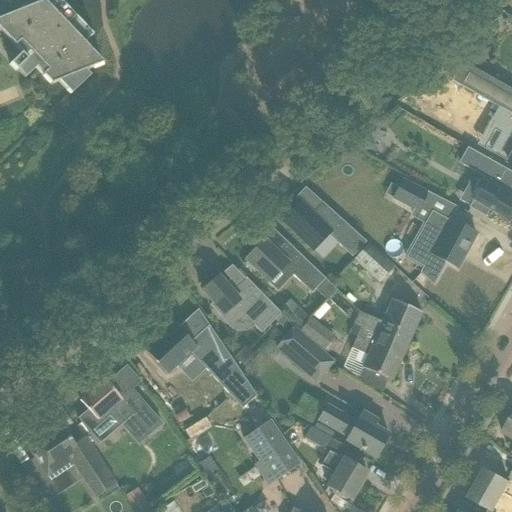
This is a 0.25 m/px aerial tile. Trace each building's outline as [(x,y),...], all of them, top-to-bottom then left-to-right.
[(40,76),(50,86),(102,64),(42,1),(0,18),(0,33),(13,48),(19,43),(46,71),(40,76)] [(471,45),(464,58),(478,66),(486,53),(471,45)] [(9,65),(23,80),(34,69),(20,54),(9,65)] [(284,73),(271,84),(283,98),(309,76),(293,58),(280,69),(284,73)] [(463,64),(452,83),(507,114),(501,126),(506,130),(503,135),(493,154),(509,163),(511,165),(511,89),(464,63),(463,64)] [(376,122),(351,143),(365,152),(387,134),(376,122)] [(511,172),(468,148),(460,164),(485,178),(468,209),(484,218),(489,211),(510,223),(511,219),(511,172)] [(393,199),(417,211),(426,193),(402,181),(393,199)] [(300,203),(282,222),(312,251),(327,235),(351,257),(365,242),(321,203),(311,214),(300,203)] [(431,214),(405,259),(423,269),(419,275),(432,288),(446,263),(456,269),(475,234),(458,224),(449,219),(447,223),(431,214)] [(325,279),(285,241),(275,251),(263,240),(244,260),(247,263),(245,265),(253,273),(255,271),(268,283),(280,271),(284,274),(287,271),(310,294),(311,293),(322,281),(325,279)] [(355,258),(353,260),(378,283),(378,282),(391,268),(393,266),(368,244),(355,258)] [(208,305),(218,317),(221,315),(229,323),(241,314),(260,334),(280,314),(245,278),(234,287),(230,282),(226,286),(218,276),(212,281),(211,279),(201,287),(203,289),(201,290),(211,303),(208,305)] [(353,327),(359,330),(375,337),(376,336),(383,339),(384,335),(407,345),(421,313),(392,300),(381,323),(360,314),(353,327)] [(324,304),(312,316),(318,320),(328,309),(324,304)] [(286,317),(296,327),(305,317),(296,307),(286,317)] [(298,332),(323,350),(334,336),(309,318),(298,332)] [(156,335),(143,348),(167,374),(189,353),(241,409),(255,397),(208,326),(190,343),(174,326),(160,340),(156,335)] [(295,357),(291,361),(315,382),(332,362),(293,328),(280,343),(295,357)] [(375,337),(359,330),(351,349),(367,356),(362,368),(391,381),(407,345),(384,335),(383,339),(376,336),(375,337)] [(276,348),(291,361),(295,357),(280,343),(276,348)] [(234,358),(243,365),(251,357),(242,349),(234,358)] [(103,380),(79,401),(87,410),(77,419),(97,442),(129,414),(147,435),(160,424),(130,389),(119,398),(103,380)] [(345,438),(344,440),(375,458),(388,435),(374,427),(377,422),(361,413),(354,423),(325,405),(316,421),(345,438)] [(511,416),(501,433),(511,440),(511,416)] [(263,461),(276,481),(299,465),(269,421),(242,439),(259,463),(263,461)] [(27,447),(46,477),(63,466),(70,462),(71,463),(95,498),(115,485),(95,455),(84,438),(73,445),(58,422),(46,430),(48,433),(27,447)] [(302,439),(323,451),(329,440),(309,428),(302,439)] [(333,475),(326,487),(333,491),(350,501),(366,473),(342,459),(341,461),(327,453),(319,466),(333,475)] [(468,498),(491,511),(492,511),(495,508),(502,511),(511,511),(511,499),(503,494),(509,484),(484,470),(468,498)] [(135,492),(124,498),(133,511),(146,511),(148,511),(135,492)] [(160,511),(181,511),(175,503),(160,511)]
